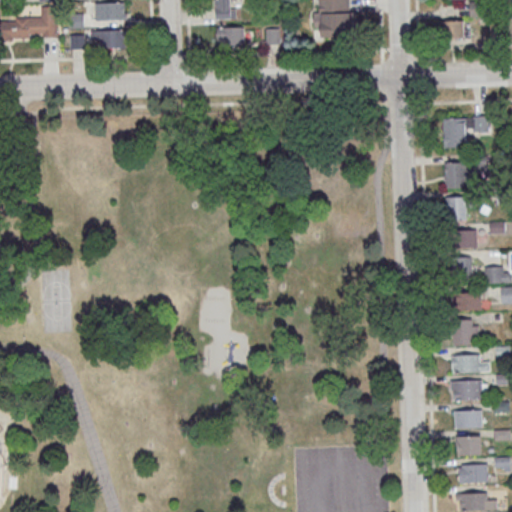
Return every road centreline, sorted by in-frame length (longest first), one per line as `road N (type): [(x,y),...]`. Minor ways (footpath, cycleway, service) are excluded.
road 1 (residential): [(511,71),(0,88)]
road 2 (residential): [(412,511),(396,0)]
